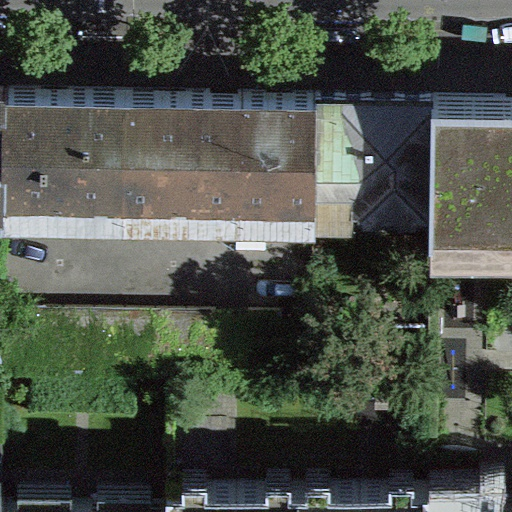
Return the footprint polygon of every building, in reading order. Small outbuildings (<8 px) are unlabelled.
[(100,192),(100,213),(121,213),(123,86),(6,84),(4,84),(3,191),(3,202),(3,211),(24,211),(25,190),(100,192)] [(204,194),(203,215),(240,215),(242,87),(123,86),(121,213),(143,214),(143,193),(204,194)] [(242,87),(240,215),(260,216),(260,196),(293,196),(293,216),(313,216),(315,89),(315,88),(242,87)] [(315,88),(315,89),(313,216),(313,218),(315,218),(315,217),(353,218),(353,210),(430,211),(433,91),(431,91),(431,90),(425,90),(425,91),(399,90),(399,89),(366,89),(366,90),(340,89),(340,88),(315,88)] [(511,91),(433,91),(430,211),(430,225),(511,226),(511,91)] [(124,366),(125,304),(1,302),(0,363),(124,366)] [(247,305),(125,304),(124,366),(171,366),(246,368),(247,305)] [(277,336),(281,336),(281,306),(247,305),(246,368),(276,368),(277,336)] [(170,438),(171,366),(124,366),(0,363),(0,382),(0,398),(0,509),(10,510),(11,435),(170,438)] [(170,488),(169,511),(424,511),(425,502),(425,476),(425,475),(170,476),(170,477),(170,481),(170,488)] [(492,511),(492,476),(462,476),(425,476),(425,502),(424,511),(492,511)] [(169,511),(170,488),(79,487),(79,511),(169,511)]
